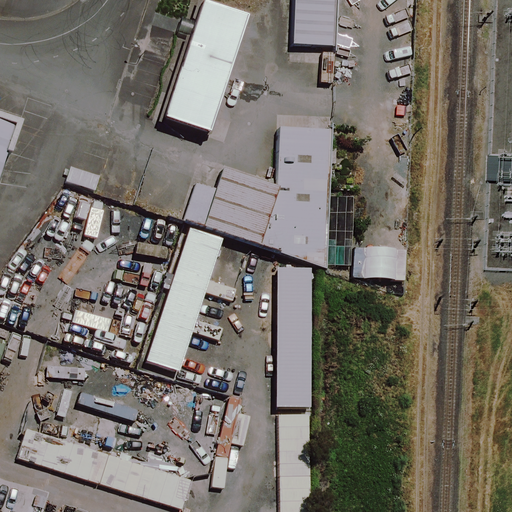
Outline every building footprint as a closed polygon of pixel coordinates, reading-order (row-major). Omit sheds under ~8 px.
[(331,0),(287,0),(286,45),(330,47),(331,0)] [(239,16),(192,2),(155,119),(202,133),(239,16)] [(0,149),(8,125),(0,122),(0,149)] [(326,129),(273,127),(271,187),(216,169),(196,229),(321,270),(326,129)] [(36,293),(3,281),(0,289),(0,326),(21,334),(36,293)] [(146,341),(130,336),(121,367),(137,372),(146,341)]
